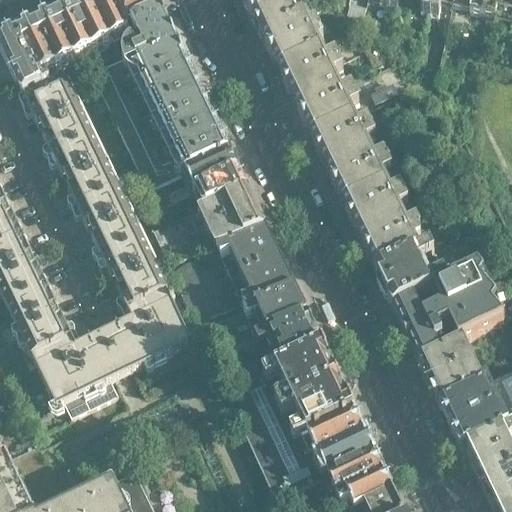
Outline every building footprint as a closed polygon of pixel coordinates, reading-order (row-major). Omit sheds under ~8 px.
[(128,41),(124,33),(115,15),(108,0),(99,0),(88,5),(110,49),(128,41)] [(146,0),(108,0),(115,15),(146,0)] [(160,16),(152,0),(146,0),(115,15),(124,33),(130,30),(160,16)] [(294,28),(283,4),(290,0),(240,0),(261,44),(294,28)] [(331,10),(316,0),(304,0),(303,1),(312,19),(331,10)] [(410,0),(411,0),(380,0),(379,7),(397,11),(399,0),(410,0)] [(453,8),(454,0),(411,0),(423,3),(420,16),(438,20),(441,7),(452,10),(453,8)] [(511,20),(511,0),(454,0),(453,8),(472,12),(470,19),(496,24),(498,17),(511,20)] [(110,49),(88,5),(70,14),(91,58),(110,49)] [(91,58),(70,14),(52,23),(73,67),(91,58)] [(229,161),(160,16),(130,30),(139,48),(124,55),(150,109),(115,126),(133,162),(168,146),(185,182),(229,161)] [(73,67),(52,23),(34,31),(55,76),(73,67)] [(319,57),(315,48),(324,44),(316,28),(307,32),(303,24),(294,28),(261,44),(277,77),(319,57)] [(55,76),(34,31),(16,40),(41,93),(50,89),(46,80),(55,76)] [(375,50),(360,39),(350,44),(357,59),(363,55),(375,50)] [(41,93),(16,40),(0,47),(0,54),(23,101),(41,93)] [(391,63),(375,50),(363,55),(371,72),(391,63)] [(335,90),(331,81),(344,75),(336,59),(323,65),(319,57),(277,77),(293,110),(335,90)] [(125,200),(125,199),(119,186),(118,185),(117,184),(115,184),(114,184),(112,185),(63,82),(50,89),(41,93),(23,101),(38,134),(40,133),(44,140),(42,141),(63,184),(65,183),(68,191),(67,192),(88,236),(89,235),(93,242),(91,243),(112,286),(114,286),(118,293),(116,294),(131,326),(171,307),(174,305),(173,303),(170,304),(156,276),(158,275),(158,274),(159,274),(159,273),(159,272),(159,271),(159,270),(158,268),(158,267),(156,266),(154,266),(153,266),(152,267),(122,205),(123,204),(124,204),(124,203),(125,202),(125,201),(125,200)] [(441,100),(435,88),(423,88),(415,92),(423,109),(429,106),(441,100)] [(351,123),(347,115),(360,108),(352,92),(339,98),(335,90),(293,110),(310,143),(351,123)] [(449,117),(441,100),(429,106),(437,123),(449,117)] [(457,134),(449,117),(437,123),(445,140),(457,134)] [(367,157),(363,148),(376,142),(368,126),(355,132),(351,123),(310,143),(326,177),(367,157)] [(463,151),(457,138),(448,142),(454,155),(463,151)] [(473,167),(465,150),(453,156),(461,173),(473,167)] [(383,190),(379,182),(392,176),(384,159),(371,165),(367,157),(326,177),(342,210),(383,190)] [(194,201),(238,179),(229,161),(185,182),(194,201)] [(481,184),(473,167),(461,173),(469,189),(481,184)] [(203,219),(246,198),(238,179),(194,201),(203,219)] [(490,200),(481,184),(469,189),(477,206),(480,205),(490,200)] [(400,223),(395,215),(408,209),(400,192),(388,198),(383,190),(342,210),(358,243),(400,223)] [(172,207),(164,192),(150,199),(156,211),(172,207)] [(0,250),(22,240),(11,219),(9,220),(6,212),(8,211),(0,195),(0,250)] [(265,237),(246,198),(203,219),(180,225),(165,229),(183,268),(216,255),(265,237)] [(498,217),(490,200),(480,205),(488,221),(498,217)] [(180,225),(172,207),(156,211),(165,229),(180,225)] [(416,256),(412,248),(420,244),(421,242),(418,235),(420,234),(416,225),(404,232),(400,223),(358,243),(374,277),(416,256)] [(231,286),(280,267),(265,237),(216,255),(225,273),(218,276),(210,260),(172,277),(197,331),(235,313),(226,294),(234,291),(231,286)] [(46,291),(36,270),(34,271),(31,263),(32,262),(22,240),(0,250),(0,297),(7,311),(46,291)] [(426,286),(417,268),(434,259),(429,250),(416,256),(374,277),(392,314),(467,278),(464,273),(460,275),(457,268),(441,276),(442,279),(426,286)] [(295,298),(280,267),(231,286),(234,291),(246,316),(295,298)] [(506,327),(479,272),(467,278),(392,314),(402,335),(401,335),(407,348),(408,347),(419,369),(462,348),(506,327)] [(76,352),(60,321),(59,322),(55,314),(57,313),(46,291),(7,311),(36,372),(76,352)] [(241,350),(308,325),(295,298),(246,316),(209,330),(220,358),(241,350)] [(124,381),(192,349),(171,307),(131,326),(104,338),(76,352),(36,372),(56,414),(124,381)] [(322,353),(318,347),(308,325),(241,350),(244,359),(271,349),(278,364),(267,370),(270,377),(322,353)] [(483,392),(462,348),(419,369),(440,413),(483,392)] [(225,399),(278,507),(307,493),(313,491),(374,461),(353,419),(322,353),(270,377),(225,399)] [(461,455),(466,453),(511,430),(511,377),(483,392),(440,413),(461,455)] [(511,511),(511,430),(466,453),(475,470),(473,471),(474,472),(475,472),(483,488),(482,488),(482,490),(484,489),(491,505),(490,506),(491,507),(492,507),(494,511),(511,511)] [(56,511),(64,509),(35,449),(3,464),(0,465),(0,511),(56,511)] [(336,502),(383,481),(374,461),(313,491),(317,499),(322,509),(324,508),(336,502)] [(150,511),(135,478),(73,508),(65,511),(150,511)] [(351,511),(362,511),(392,498),(383,481),(336,502),(340,511),(349,507),(351,511)] [(317,499),(313,491),(307,493),(311,502),(317,499)] [(398,511),(392,498),(362,511),(398,511)]
